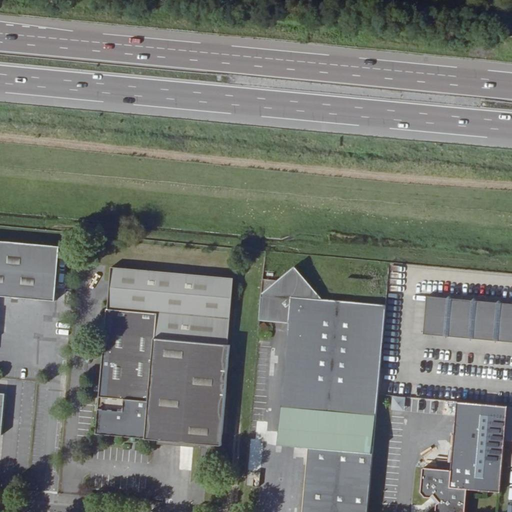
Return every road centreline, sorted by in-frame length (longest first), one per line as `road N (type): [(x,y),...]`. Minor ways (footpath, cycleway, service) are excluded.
road 1 (motorway): [(511,85),(0,36)]
road 2 (motorway): [(0,79),(511,127)]
road 3 (unknown): [(511,401),(406,388),(402,344)]
